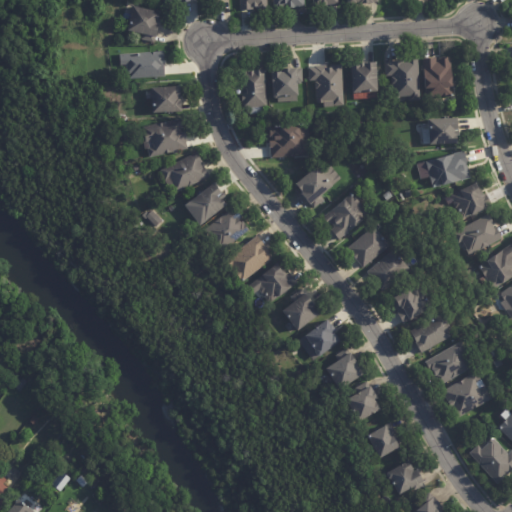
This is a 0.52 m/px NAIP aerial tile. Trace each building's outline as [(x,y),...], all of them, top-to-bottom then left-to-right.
[(254,9),(240,10),(239,0),(266,0),(267,9),(254,9)] [(303,0),(304,6),(286,8),(286,4),(283,4),(283,7),(274,8),(273,0),(303,0)] [(159,22),(156,37),(155,37),(154,42),(141,39),(142,34),(127,30),(133,6),(160,12),(158,19),(160,20),(159,22)] [(162,61),(163,65),(164,65),(164,77),(129,79),(128,74),(126,74),(125,65),(120,65),(119,54),(163,51),(164,59),(162,59),(162,61)] [(452,82),(452,87),(451,87),(452,97),(425,98),(423,59),(435,58),(435,62),(438,62),(437,58),(450,58),(450,77),(452,77),(452,82)] [(411,101),(411,96),(393,97),(392,76),(392,75),(386,76),(385,63),(391,62),(391,61),(404,60),(404,62),(407,62),(407,61),(418,60),(421,101),(411,101)] [(355,99),(354,93),(353,93),(351,65),(359,64),(359,63),(376,62),(378,91),(376,92),(376,98),(355,100),(355,99)] [(337,105),(337,101),(322,102),(322,103),(318,103),(316,102),(315,81),(309,81),(308,67),(314,67),(314,66),(326,65),(327,68),(331,67),(331,65),(342,64),(344,106),(337,106),(337,105)] [(298,67),(298,69),(303,69),(303,84),(298,84),(299,95),(296,95),(297,104),(275,105),(275,98),(273,98),(272,72),(284,72),(284,68),(298,67)] [(263,107),(243,108),(241,72),(241,70),(247,70),(248,71),(253,71),(253,70),(265,70),(266,77),(265,77),(267,107),(263,107)] [(180,95),(179,95),(179,97),(181,97),(182,112),(153,113),(151,88),(178,86),(180,88),(180,94),(180,95)] [(457,120),(458,130),(459,133),(455,133),(455,135),(456,135),(457,144),(429,145),(427,120),(457,118),(457,120)] [(184,132),(185,138),(187,149),(149,158),(147,149),(153,147),(152,140),(145,142),(142,127),(180,119),(182,126),(180,126),(181,133),(184,132)] [(308,125),(309,140),(303,140),(303,147),(309,147),(309,156),(270,158),(270,148),(269,148),(269,140),(272,140),(272,137),(269,137),(269,127),(308,125)] [(202,162),(200,163),(203,169),(205,168),(209,177),(176,194),(173,188),(169,190),(160,171),(197,152),(202,162)] [(464,153),(471,178),(433,189),(426,163),(464,152),(464,153)] [(319,169),(333,187),(321,197),(324,200),(314,208),(302,194),(303,193),(296,184),(317,167),(319,169)] [(214,184),(222,193),(225,197),(222,199),(227,205),(205,222),(204,221),(203,221),(199,216),(200,216),(190,202),(214,183),(214,184)] [(482,191),(484,194),(486,193),(492,205),(487,208),(487,209),(472,216),(472,215),(462,220),(461,218),(459,218),(457,213),(458,212),(456,209),(455,208),(453,204),(454,202),(450,196),(477,183),(480,190),(481,189),(482,191)] [(393,197),(387,201),(383,196),(389,191),(393,197)] [(355,197),(370,215),(339,240),(331,230),(334,227),(331,223),(328,223),(324,219),(325,216),(352,194),(355,197)] [(235,209),(243,219),(241,220),(249,230),(221,253),(203,232),(233,207),(235,209)] [(161,221),(156,227),(146,217),(152,211),(161,221)] [(493,226),(494,228),(496,227),(502,239),(469,256),(462,241),(457,244),(452,234),(489,214),(494,224),(493,225),(493,226)] [(377,231),(389,246),(362,268),(347,249),(374,227),(377,231)] [(257,237),(273,258),(242,282),(226,261),(257,236),(257,237)] [(511,277),(496,288),(495,287),(493,288),(479,268),(511,244),(511,277)] [(374,281),(367,272),(394,250),(409,269),(382,292),(375,284),(376,283),(374,281)] [(283,273),(285,272),(286,274),(288,272),(297,283),(279,297),(271,303),(263,293),(262,294),(259,290),(255,294),(249,286),(277,265),(283,273)] [(402,322),(391,301),(394,299),(394,298),(418,286),(428,305),(422,308),(425,313),(403,324),(402,322)] [(511,320),(505,310),(510,307),(505,301),(504,301),(501,296),(501,294),(511,286),(511,320)] [(301,290),(305,295),(306,294),(314,305),(316,308),(315,309),(320,315),(298,332),(283,312),(295,303),(291,298),(301,290)] [(449,324),(452,331),(450,332),(455,341),(430,354),(428,351),(422,354),(410,332),(443,313),(449,322),(448,323),(449,324)] [(334,329),(336,331),(333,333),(334,335),(335,335),(336,336),(337,335),(339,339),(339,340),(340,342),(314,362),(299,341),(327,320),(334,329)] [(466,352),(467,352),(462,355),(467,364),(469,363),(474,371),(444,387),(443,385),(439,387),(432,375),(435,374),(434,373),(431,374),(429,371),(427,372),(425,367),(427,366),(425,362),(461,342),(466,352)] [(346,349),(349,353),(350,353),(357,364),(356,365),(357,367),(359,367),(363,373),(362,375),(339,390),(326,369),(338,361),(334,355),(345,348),(346,349)] [(480,382),(476,384),(479,389),(485,386),(492,399),(458,418),(455,412),(457,411),(454,406),(451,408),(442,392),(476,373),(481,381),(480,382)] [(26,382),(19,392),(15,389),(22,379),(26,382)] [(366,383),(368,387),(370,387),(373,392),(374,391),(377,398),(374,399),(380,410),(359,422),(346,400),(357,394),(354,388),(365,381),(366,383)] [(511,441),(499,429),(501,427),(500,426),(511,413),(511,441)] [(386,427),(389,431),(394,428),(402,444),(399,446),(400,447),(380,459),(367,436),(386,426),(386,427)] [(511,450),(511,469),(508,473),(508,472),(504,475),(506,477),(497,484),(470,452),(478,446),(481,449),(488,444),(487,443),(491,439),(494,439),(508,455),(511,450)] [(413,469),(414,472),(417,471),(424,482),(422,483),(424,487),(413,493),(410,489),(399,496),(391,480),(388,479),(386,476),(387,474),(408,462),(413,469)] [(70,480),(60,493),(51,486),(61,473),(70,480)] [(0,484),(7,490),(13,494),(0,510),(0,484)] [(430,493),(433,497),(442,508),(440,509),(443,511),(415,511),(422,506),(419,502),(430,493)] [(22,505),(29,510),(29,509),(32,511),(9,511),(18,501),(22,505)]
